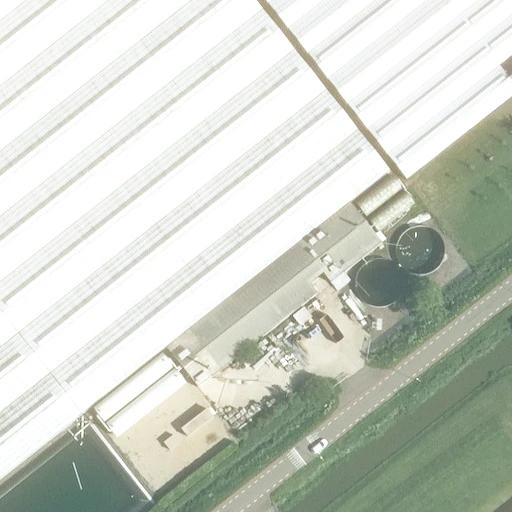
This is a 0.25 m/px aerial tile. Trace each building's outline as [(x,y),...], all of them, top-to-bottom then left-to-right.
[(388,173),(251,0),(0,0),(0,476),(78,414),(164,347),(350,202),(388,173)] [(511,97),(511,0),(264,0),(407,180),(511,97)] [(381,243),(350,202),(164,347),(196,388),(321,291),(315,284),(325,276),(331,284),(381,243)] [(439,250),(439,249),(438,245),(437,240),(433,233),(426,228),(418,226),(414,226),(407,228),(400,232),(397,236),(395,239),(394,243),(393,248),(394,256),(396,260),(399,264),(403,268),(407,270),(415,272),(421,271),(424,270),(431,266),(436,259),(438,254),(439,250)] [(394,283),(394,282),(393,275),(390,270),(387,266),(381,262),(376,261),(372,260),(368,261),(363,262),(359,265),(356,268),(352,275),(351,282),(352,290),(354,293),(357,297),(363,301),(371,303),(379,302),(383,301),(386,298),(390,295),(392,291),(393,287),(394,283)]
